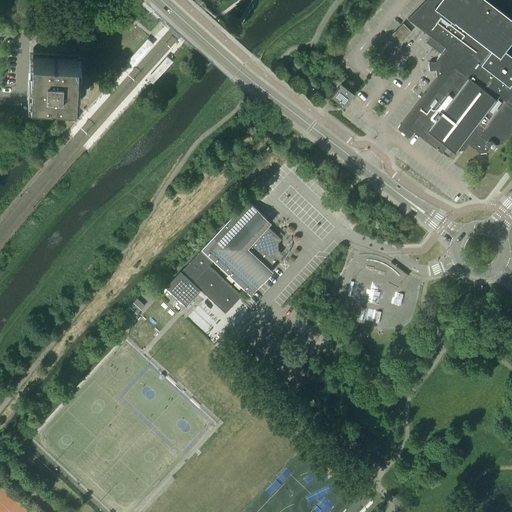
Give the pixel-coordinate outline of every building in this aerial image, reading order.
[(511,86),(510,85),(511,82),(511,54),(504,49),(511,37),(511,23),(481,0),(424,0),(407,18),(430,36),(425,42),(440,53),(436,59),(436,61),(429,62),(430,62),(431,69),(430,69),(430,70),(435,69),(436,77),(397,128),(409,137),(412,133),(414,131),(448,157),(453,150),(455,152),(456,151),(453,149),(455,147),(458,149),(464,149),(468,143),(479,151),(485,151),(490,145),(491,146),(492,146),(493,146),(494,145),(495,144),(495,143),(502,142),(511,128),(511,86)] [(406,36),(411,31),(403,23),(391,34),(400,42),(406,36)] [(78,103),(81,54),(30,51),(27,100),(78,103)] [(343,105),(354,92),(341,82),(330,95),(343,105)] [(69,118),(74,121),(79,115),(75,111),(69,118)] [(278,249),(277,242),(281,238),(263,222),(266,218),(247,200),(225,223),(224,222),(218,227),(220,229),(202,248),(220,266),(219,267),(226,274),(227,272),(250,294),(268,274),(264,271),(281,253),(278,249)] [(241,295),(208,265),(212,262),(200,251),(181,271),(180,270),(165,286),(185,305),(200,289),(225,312),(241,295)]
